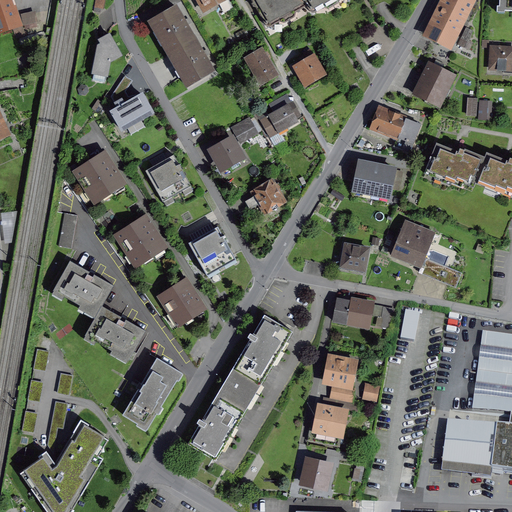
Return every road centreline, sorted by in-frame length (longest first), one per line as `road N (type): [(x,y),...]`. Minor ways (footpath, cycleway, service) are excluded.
road 1 (residential): [(266,270),(252,261),(124,32),(119,0)]
road 2 (residential): [(100,131),(213,311),(204,341),(215,352)]
road 3 (residential): [(511,318),(266,270)]
road 4 (residential): [(333,157),(428,0)]
road 5 (residential): [(333,157),(240,0)]
road 6 (unclassified): [(511,505),(383,500),(383,511)]
road 7 (residential): [(266,270),(333,157)]
road 8 (residential): [(148,465),(215,352)]
road 9 (residential): [(56,398),(97,411),(142,475)]
